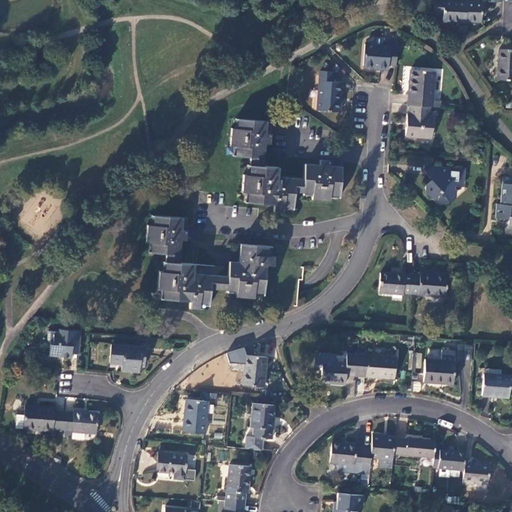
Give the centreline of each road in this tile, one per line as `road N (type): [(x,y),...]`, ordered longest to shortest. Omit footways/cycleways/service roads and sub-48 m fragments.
road 1 (residential): [(140,409),(178,365),(216,343),(314,313),(348,280),(371,217)]
road 2 (residential): [(511,449),(444,409),(388,403),(353,410),(322,421),(285,464),(285,501)]
